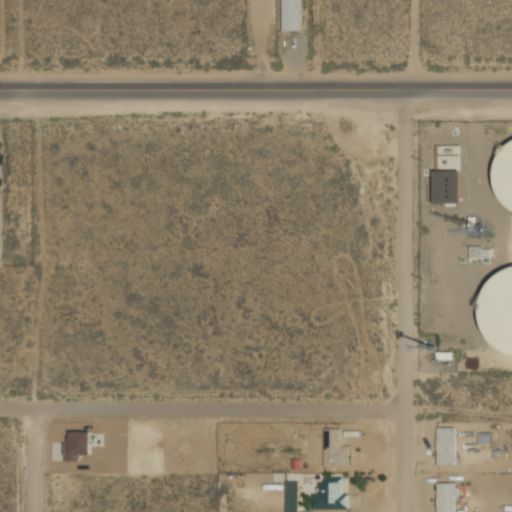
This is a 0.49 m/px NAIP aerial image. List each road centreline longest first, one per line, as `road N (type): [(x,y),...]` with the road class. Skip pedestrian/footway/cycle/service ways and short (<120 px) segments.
road 1 (secondary): [(0,89),(511,88)]
road 2 (residential): [(411,88),(399,511)]
road 3 (residential): [(0,410),(399,415)]
